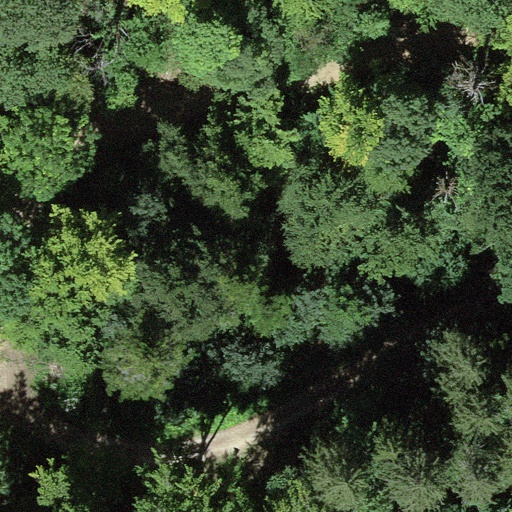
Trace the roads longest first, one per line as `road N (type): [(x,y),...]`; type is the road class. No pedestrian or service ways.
road 1 (track): [(0,275),(12,211),(85,128),(511,16)]
road 2 (track): [(0,406),(123,453),(250,436),(511,288)]
